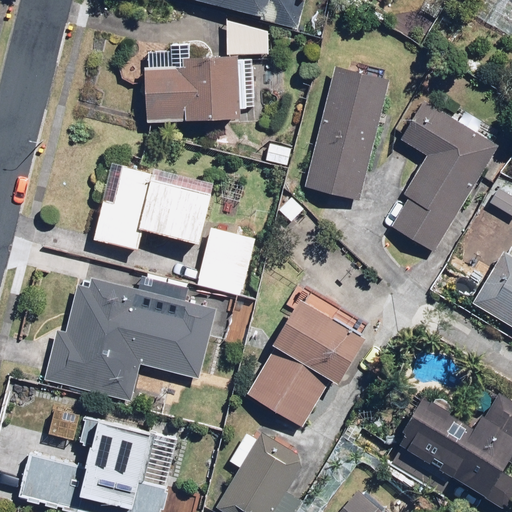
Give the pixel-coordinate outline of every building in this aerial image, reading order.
[(312,0),(178,0),(268,21),(269,21),(275,23),(305,30),(312,0)] [(149,67),(151,122),(248,119),(246,56),(270,55),(269,21),(232,22),(233,56),(186,58),(187,66),(149,67)] [(392,77),(338,63),(308,186),(362,200),(392,77)] [(500,146),(481,134),(458,119),(428,100),(404,139),(431,156),(390,221),(436,250),(500,146)] [(296,146),(271,140),(265,161),(290,167),(296,146)] [(219,188),(115,162),(96,239),(141,251),(147,227),(205,242),(210,223),(219,188)] [(511,193),(498,185),(488,201),(511,215),(511,193)] [(260,236),(210,223),(205,242),(194,285),(245,298),(260,236)] [(511,254),(504,250),(472,300),(511,324),(511,254)] [(139,288),(73,272),(48,378),(133,398),(141,364),(206,379),(221,311),(188,303),(191,288),(141,276),(139,288)] [(334,381),(345,388),(384,320),(315,281),(250,393),(307,427),(334,381)] [(252,308),(231,304),(224,338),(245,342),(252,308)] [(175,381),(150,373),(142,399),(167,406),(175,381)] [(484,421),(424,391),(387,463),(447,494),(456,478),(494,497),(511,461),(511,396),(500,390),(484,421)] [(33,481),(29,500),(78,511),(166,511),(185,437),(101,416),(94,442),(14,423),(2,473),(33,481)] [(242,467),(217,506),(225,511),(301,511),(309,501),(291,489),(310,458),(254,422),(230,460),(242,467)] [(391,511),(362,487),(340,511),(391,511)]
